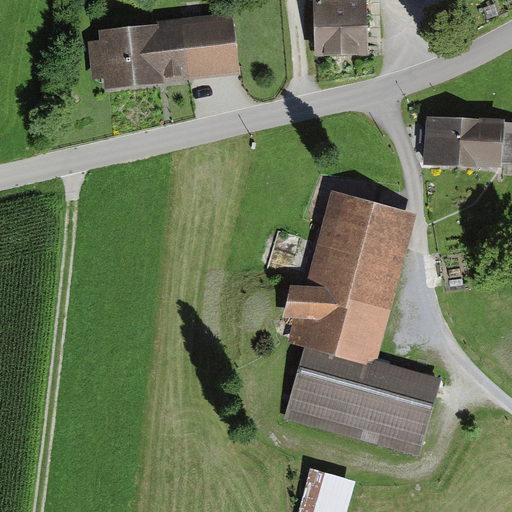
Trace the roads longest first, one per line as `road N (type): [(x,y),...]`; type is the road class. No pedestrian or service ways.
road 1 (unclassified): [(511,37),(389,89),(0,178)]
road 2 (track): [(37,511),(78,160)]
road 3 (track): [(415,511),(465,366)]
